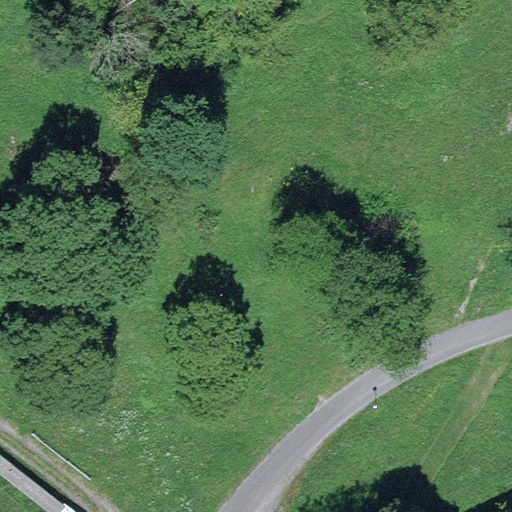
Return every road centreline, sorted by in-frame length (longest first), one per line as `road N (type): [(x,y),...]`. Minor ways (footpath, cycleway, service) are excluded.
road 1 (unclassified): [(511,319),(449,343),(329,415),(242,511)]
road 2 (track): [(0,431),(100,511)]
